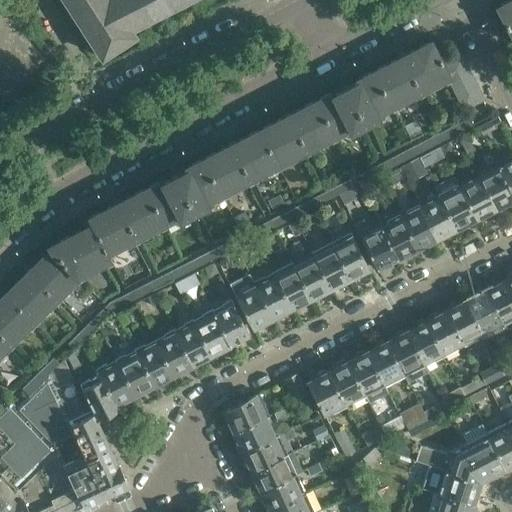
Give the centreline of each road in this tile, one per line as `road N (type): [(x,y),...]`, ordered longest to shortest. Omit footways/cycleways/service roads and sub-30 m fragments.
road 1 (residential): [(215,467),(193,418),(197,402),(511,238)]
road 2 (tertiary): [(0,239),(83,181),(328,54)]
road 3 (tertiary): [(300,0),(49,127),(0,160)]
